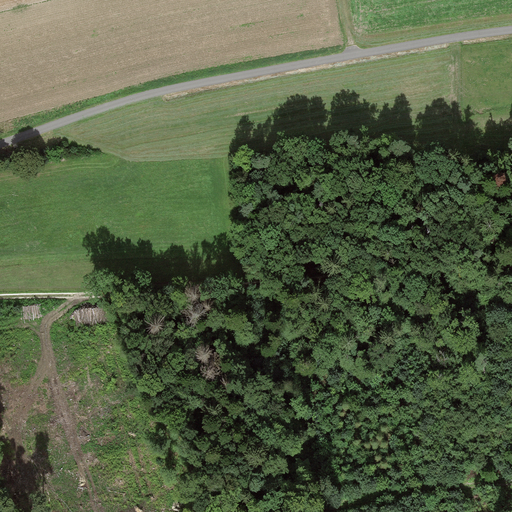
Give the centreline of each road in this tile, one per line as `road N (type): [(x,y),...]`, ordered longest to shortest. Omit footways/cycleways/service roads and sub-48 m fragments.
road 1 (track): [(511,31),(159,94),(0,145)]
road 2 (track): [(0,304),(133,287),(511,265)]
road 3 (track): [(511,458),(371,504),(287,511)]
